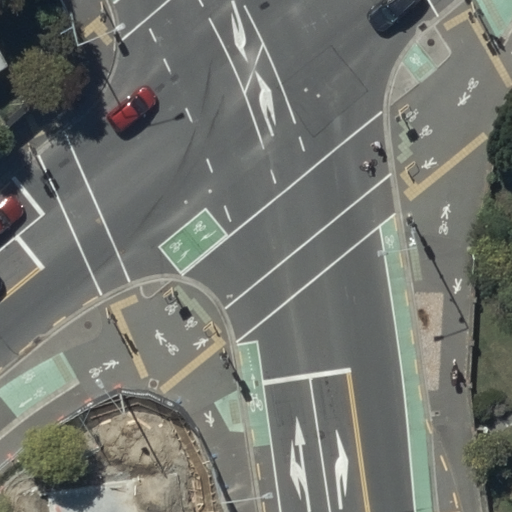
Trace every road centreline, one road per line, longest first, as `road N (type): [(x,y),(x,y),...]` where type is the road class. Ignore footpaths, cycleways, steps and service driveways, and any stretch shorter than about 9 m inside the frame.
road 1 (tertiary): [(253,71),(297,217),(348,511)]
road 2 (secondary): [(0,278),(253,71)]
